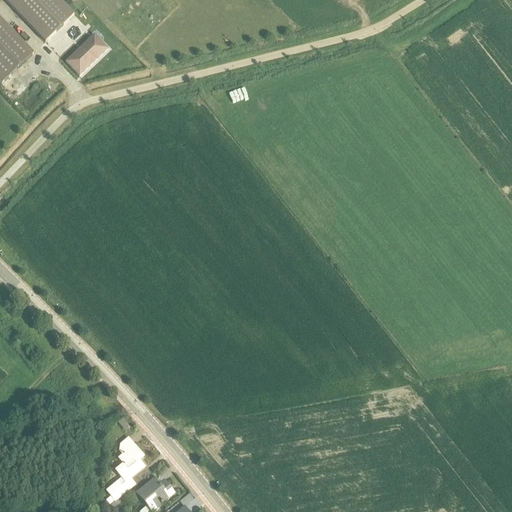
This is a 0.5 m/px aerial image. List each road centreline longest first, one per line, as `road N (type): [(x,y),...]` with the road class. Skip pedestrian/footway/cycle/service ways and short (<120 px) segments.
road 1 (unclassified): [(0,180),(59,122),(92,106),(365,35),(431,0)]
road 2 (tertiary): [(222,511),(158,431),(0,271)]
